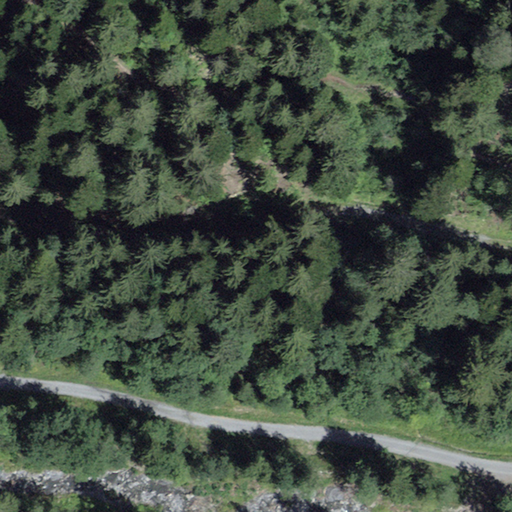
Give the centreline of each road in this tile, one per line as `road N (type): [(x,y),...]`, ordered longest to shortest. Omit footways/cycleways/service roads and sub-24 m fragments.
road 1 (track): [(511,471),(370,440),(199,421),(114,394),(0,380)]
road 2 (track): [(511,244),(334,211),(285,211),(143,235),(0,215)]
